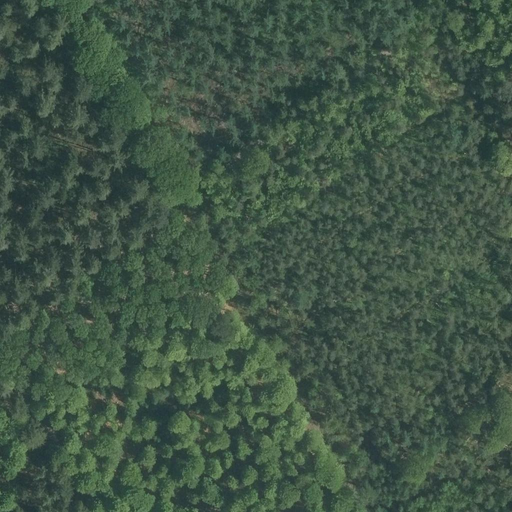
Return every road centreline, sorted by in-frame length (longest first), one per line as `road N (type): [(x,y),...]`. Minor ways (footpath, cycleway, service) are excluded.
road 1 (track): [(366,511),(182,197)]
road 2 (track): [(435,19),(182,197)]
road 3 (track): [(65,0),(182,197)]
road 4 (track): [(182,197),(0,329)]
road 5 (track): [(0,355),(101,511)]
